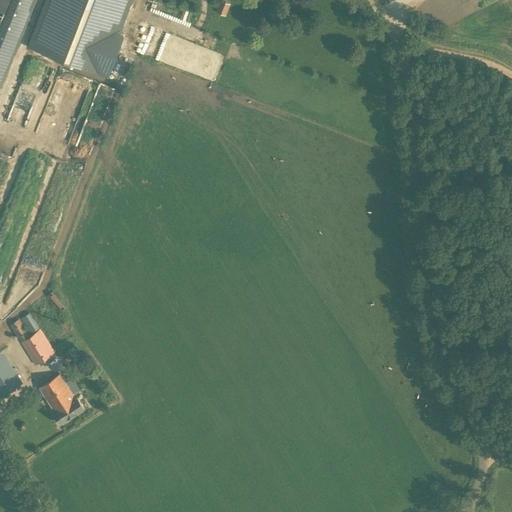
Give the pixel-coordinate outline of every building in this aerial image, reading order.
[(0,0),(0,88),(36,0),(0,0)] [(45,0),(28,46),(108,76),(124,35),(118,33),(130,0),(45,0)] [(219,0),(216,11),(227,14),(230,2),(222,0),(219,0)] [(61,309),(65,305),(52,292),(48,295),(61,309)] [(35,364),(55,351),(40,328),(31,335),(19,318),(9,325),(20,342),(21,342),(35,364)] [(0,396),(24,381),(6,353),(0,357),(0,396)] [(60,423),(84,407),(77,396),(76,398),(59,373),(38,386),(55,411),(53,412),(60,423)]
